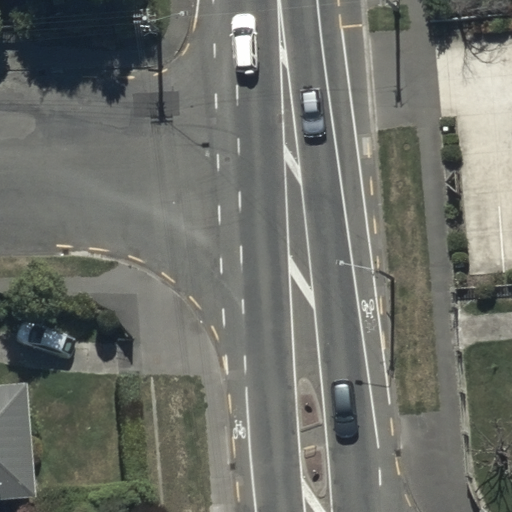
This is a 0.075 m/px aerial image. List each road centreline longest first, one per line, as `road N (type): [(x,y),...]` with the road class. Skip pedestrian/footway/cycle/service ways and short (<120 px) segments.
road 1 (secondary): [(317,511),(285,155)]
road 2 (residential): [(0,161),(285,155)]
road 3 (secondary): [(285,155),(273,0)]
